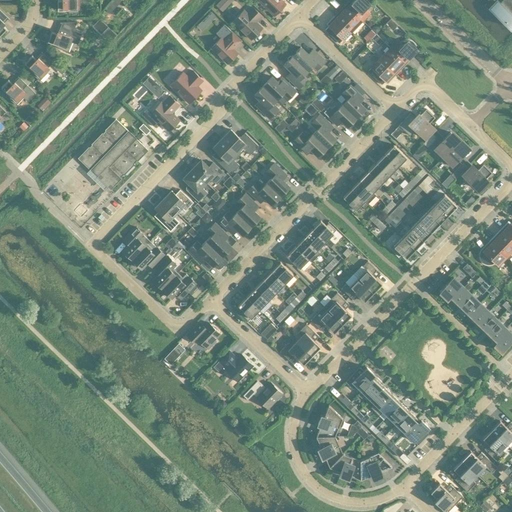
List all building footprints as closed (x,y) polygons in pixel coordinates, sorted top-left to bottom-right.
[(77,1),(77,0),(57,0),(57,10),(68,10),(68,13),(81,12),(80,1),(77,1)] [(258,0),(274,15),(285,4),(281,0),(258,0)] [(350,0),(346,4),(361,20),(369,12),(366,9),(368,6),(369,3),(368,0),(352,0),(352,1),(350,0)] [(499,3),(492,10),(497,15),(496,17),(502,24),(504,22),(510,28),(511,25),(511,2),(509,0),(503,0),(500,3),(499,3)] [(361,20),(346,4),(342,9),(343,10),(341,13),(339,11),(335,16),(350,31),(361,20)] [(245,11),(234,23),(251,39),(262,28),(257,24),(257,21),(262,16),(252,7),(247,13),(245,11)] [(0,35),(6,29),(2,24),(8,18),(9,20),(9,19),(0,10),(0,35)] [(350,31),(335,16),(327,24),(329,26),(325,30),(339,43),(350,31)] [(52,31),(48,41),(58,45),(57,47),(68,52),(72,42),(78,44),(82,33),(73,30),(77,22),(60,22),(60,23),(61,23),(57,34),(52,31)] [(221,38),(211,48),(227,64),(238,53),(233,48),(235,46),(235,47),(241,41),(232,32),(224,24),(216,33),(221,38)] [(390,48),(406,63),(411,58),(409,57),(412,54),(413,56),(415,53),(416,49),(416,46),(414,43),(413,42),(412,41),(409,40),(406,40),(403,41),(401,42),(398,40),(390,48)] [(300,47),(292,56),(309,71),(313,66),(317,70),(326,62),(313,49),(308,54),(300,47)] [(406,63),(390,48),(379,59),(395,74),(399,70),(398,68),(401,66),(402,67),(406,63)] [(48,67),(53,62),(42,52),(41,52),(42,53),(36,60),(32,55),(25,63),(32,70),(31,72),(40,81),(47,73),(45,70),(48,67)] [(309,71),(292,56),(284,64),(291,71),(286,76),(299,89),(308,80),(304,76),(309,71)] [(395,74),(379,59),(368,71),(382,84),(385,80),(387,82),(395,74)] [(335,67),(326,75),(331,80),(340,72),(335,67)] [(187,76),(183,72),(170,85),(189,103),(202,90),(197,86),(203,80),(193,70),(187,76)] [(143,81),(149,87),(155,81),(149,75),(143,81)] [(7,97),(16,105),(23,97),(28,102),(36,93),(18,76),(17,76),(19,78),(13,84),(8,80),(1,87),(9,95),(7,97)] [(282,77),(277,82),(272,76),(263,86),(277,99),(281,95),(287,100),(296,91),(282,77)] [(341,103),(356,117),(365,108),(359,102),(363,98),(350,85),(341,94),(345,98),(341,103)] [(277,99),(263,86),(254,95),(259,100),(255,104),(269,118),(278,109),(272,103),(277,99)] [(299,99),(302,104),(308,101),(305,95),(299,99)] [(171,113),(179,105),(170,96),(162,104),(161,102),(150,113),(153,115),(151,117),(156,122),(158,120),(169,131),(179,120),(171,113)] [(356,117),(341,103),(342,104),(338,109),(334,105),(331,108),(329,106),(323,112),(337,125),(341,121),(347,127),(356,117)] [(410,113),(405,119),(399,125),(410,135),(415,129),(424,138),(434,128),(429,123),(435,117),(426,109),(416,119),(410,113)] [(333,127),(330,124),(319,114),(311,122),(317,129),(312,133),(327,147),(336,138),(329,131),(333,127)] [(97,176),(110,189),(121,178),(120,177),(123,174),(124,175),(134,164),(134,163),(136,160),(137,161),(148,150),(116,119),(105,130),(106,131),(103,133),(102,133),(91,144),(92,144),(89,147),(78,158),(80,160),(92,172),(92,171),(97,176)] [(222,138),(239,155),(244,150),(250,155),(258,146),(245,133),(241,136),(238,136),(230,129),(222,138)] [(327,147),(312,133),(308,138),(302,132),(293,141),(306,154),(311,149),(318,157),(327,147)] [(443,156),(459,141),(450,132),(435,148),(443,156)] [(437,137),(432,133),(423,143),(427,148),(437,137)] [(239,155),(222,138),(213,148),(220,155),(220,158),(217,161),(231,174),(239,165),(234,160),(239,155)] [(443,156),(442,158),(451,166),(468,149),(459,141),(443,156)] [(393,145),(385,154),(398,166),(406,157),(393,145)] [(385,154),(376,162),(389,175),(398,166),(385,154)] [(201,160),(192,169),(206,182),(208,179),(212,180),(216,184),(225,174),(213,162),(208,167),(201,160)] [(389,175),(376,162),(368,171),(381,183),(389,175)] [(467,166),(463,162),(451,174),(455,178),(467,166)] [(274,163),(269,167),(265,172),(271,178),(267,182),(280,195),(289,186),(282,179),(287,175),(274,163)] [(482,194),(488,189),(482,183),(492,173),(483,164),(477,170),(472,165),(463,175),(482,194)] [(206,182),(192,169),(183,178),(189,184),(190,186),(186,190),(199,202),(207,192),(203,188),(203,185),(206,182)] [(381,183),(368,171),(360,180),(373,192),(381,183)] [(421,178),(417,174),(411,179),(416,183),(421,178)] [(360,180),(351,188),(368,204),(376,195),(373,192),(360,180)] [(418,185),(422,189),(426,184),(422,180),(418,185)] [(280,195),(267,182),(262,187),(256,181),(247,190),(260,202),(264,198),(271,205),(280,195)] [(403,188),(407,192),(412,187),(408,183),(403,188)] [(368,204),(351,188),(343,197),(348,202),(345,205),(353,212),(361,204),(364,208),(368,204)] [(407,192),(403,188),(398,193),(402,197),(407,192)] [(414,189),(409,194),(413,198),(418,193),(414,189)] [(163,199),(177,212),(182,207),(185,211),(193,202),(184,193),(179,198),(171,190),(163,199)] [(237,212),(251,226),(260,216),(254,210),(258,206),(245,193),(236,202),(241,207),(237,212)] [(413,198),(409,194),(404,199),(408,203),(413,198)] [(435,203),(448,215),(457,206),(444,194),(435,203)] [(468,194),(464,202),(469,204),(473,196),(468,194)] [(177,212),(163,199),(155,208),(163,216),(159,220),(170,231),(179,222),(173,216),(177,212)] [(386,205),(391,209),(396,204),(391,200),(386,205)] [(112,211),(115,207),(107,201),(104,205),(112,211)] [(435,203),(427,211),(440,224),(448,215),(435,203)] [(391,209),(386,205),(381,210),(386,214),(391,209)] [(397,206),(392,211),(396,215),(402,210),(397,206)] [(251,226),(237,212),(232,216),(227,211),(218,220),(231,233),(236,229),(242,235),(251,226)] [(396,215),(392,211),(387,216),(392,220),(396,215)] [(427,211),(419,220),(432,232),(440,224),(427,211)] [(376,226),(381,221),(373,214),(369,219),(376,226)] [(312,229),(325,241),(336,230),(328,223),(326,225),(320,220),(312,229)] [(419,220),(410,229),(423,241),(432,232),(419,220)] [(386,226),(381,221),(376,226),(382,231),(386,226)] [(505,225),(501,230),(511,240),(511,222),(507,227),(505,225)] [(228,236),(226,233),(214,223),(206,232),(210,236),(206,241),(222,256),(231,246),(224,240),(228,236)] [(123,240),(128,245),(123,251),(125,253),(125,255),(126,257),(128,258),(130,258),(132,260),(150,241),(143,235),(143,234),(136,227),(123,240)] [(325,241),(312,229),(303,238),(316,250),(320,253),(323,250),(320,246),(325,241)] [(423,241),(410,229),(402,237),(415,250),(423,241)] [(511,249),(511,240),(501,230),(496,234),(498,236),(495,238),(494,237),(489,241),(505,257),(511,249)] [(415,250),(402,237),(391,249),(398,256),(401,253),(406,258),(415,250)] [(316,250),(303,238),(295,246),(308,259),(316,250)] [(179,250),(182,245),(175,240),(172,245),(179,250)] [(156,247),(150,241),(132,260),(134,262),(134,264),(135,265),(137,266),(139,266),(141,269),(147,263),(152,267),(164,254),(156,247)] [(222,256),(206,241),(201,245),(197,241),(188,250),(202,263),(205,259),(212,266),(222,256)] [(505,257),(489,241),(485,246),(487,247),(484,250),(482,249),(480,251),(480,254),(480,258),(481,260),(483,263),(486,264),(489,265),(492,264),(495,262),(498,264),(505,257)] [(308,259),(295,246),(286,255),(299,268),(308,259)] [(351,252),(347,248),(342,253),(346,257),(351,252)] [(154,270),(159,274),(153,280),(155,282),(155,284),(156,286),(158,287),(160,287),(162,289),(177,273),(173,269),(177,265),(167,256),(154,270)] [(329,262),(333,266),(338,261),(334,257),(329,262)] [(306,272),(315,265),(312,261),(303,268),(306,272)] [(357,278),(373,293),(382,284),(372,274),(377,270),(367,261),(363,266),(366,269),(357,278)] [(271,271),(284,283),(293,274),(280,262),(271,271)] [(333,266),(329,262),(324,267),(328,271),(333,266)] [(338,263),(326,275),(330,280),(342,268),(338,263)] [(436,272),(440,278),(451,269),(446,264),(436,272)] [(472,277),(476,273),(467,264),(462,268),(472,277)] [(284,283),(271,271),(263,279),(276,292),(284,283)] [(325,275),(321,271),(316,276),(320,280),(325,275)] [(183,296),(188,291),(191,295),(199,287),(186,274),(182,278),(177,273),(162,289),(164,291),(164,293),(165,295),(167,296),(169,296),(172,298),(177,292),(179,292),(183,296)] [(481,285),(485,281),(480,276),(476,280),(481,285)] [(450,299),(463,286),(454,277),(439,292),(447,299),(448,297),(450,299)] [(373,293),(357,278),(349,286),(346,283),(341,288),(350,297),(355,292),(364,302),(373,293)] [(276,292),(263,279),(255,288),(267,300),(276,292)] [(485,281),(481,285),(486,289),(489,286),(485,281)] [(471,295),(463,286),(450,299),(459,308),(471,295)] [(495,287),(492,291),(497,296),(500,292),(495,287)] [(267,300),(255,288),(246,297),(259,309),(267,300)] [(302,290),(297,296),(301,300),(306,294),(302,290)] [(304,298),(310,303),(316,297),(310,292),(304,298)] [(331,299),(324,306),(342,324),(351,315),(341,306),(346,301),(337,292),(331,299)] [(471,295),(459,308),(467,316),(480,303),(471,295)] [(301,300),(297,296),(292,301),(296,305),(301,300)] [(259,309),(246,297),(238,306),(243,311),(240,313),(248,321),(255,313),(259,316),(263,312),(259,309)] [(507,310),(510,306),(505,301),(502,305),(507,310)] [(480,303),(467,316),(476,324),(489,311),(480,303)] [(311,320),(320,329),(324,324),(334,333),(342,324),(324,306),(311,320)] [(285,308),(280,313),(284,317),(289,312),(285,308)] [(489,311),(476,324),(485,333),(497,320),(489,311)] [(284,317),(280,313),(275,318),(279,322),(284,317)] [(497,320),(485,333),(493,341),(506,328),(497,320)] [(208,323),(204,327),(199,322),(187,335),(196,344),(199,340),(208,349),(216,341),(214,339),(220,333),(208,323)] [(261,333),(267,339),(277,329),(270,323),(261,333)] [(297,341),(312,356),(320,347),(311,337),(315,333),(306,324),(298,333),(301,336),(297,341)] [(511,340),(511,333),(506,328),(493,341),(495,343),(494,344),(501,352),(511,340)] [(170,349),(179,355),(187,345),(177,338),(170,349)] [(312,356),(297,341),(292,346),(288,343),(280,351),(289,360),(294,355),(303,365),(312,356)] [(244,378),(244,376),(244,374),(253,365),(241,354),(237,359),(229,351),(219,361),(227,369),(226,370),(230,374),(230,376),(231,378),(232,379),(234,380),(236,380),(237,381),(239,380),(241,380),(242,379),(244,378)] [(353,389),(356,385),(362,390),(358,394),(362,391),(374,377),(373,376),(374,374),(366,367),(363,371),(359,367),(345,382),(353,389)] [(362,391),(358,394),(361,398),(365,394),(370,399),(383,386),(380,383),(382,382),(376,376),(375,378),(374,377),(362,391)] [(270,382),(265,388),(257,381),(243,395),(248,400),(253,394),(268,408),(276,400),(278,400),(281,397),(281,395),(282,394),(270,382)] [(392,394),(383,386),(370,399),(375,403),(371,407),(375,411),(392,394)] [(346,406),(351,402),(342,393),(337,397),(346,406)] [(400,402),(392,394),(375,411),(379,415),(383,411),(388,416),(400,402)] [(400,402),(388,416),(396,424),(409,411),(400,402)] [(316,436),(335,436),(342,418),(328,405),(324,416),(321,415),(317,424),(320,425),(316,436)] [(355,415),(359,411),(354,406),(350,410),(355,415)] [(359,411),(355,415),(360,419),(364,416),(359,411)] [(409,411),(396,424),(405,432),(418,419),(409,411)] [(369,428),(372,424),(367,419),(364,423),(369,428)] [(418,445),(429,434),(425,430),(428,427),(421,420),(420,421),(418,419),(405,432),(418,445)] [(500,421),(491,430),(506,444),(511,439),(511,440),(511,426),(509,430),(500,421)] [(358,430),(356,432),(360,435),(365,431),(361,427),(358,430)] [(506,444),(491,430),(482,438),(492,448),(487,452),(497,461),(505,453),(502,449),(506,444)] [(365,431),(360,435),(364,439),(366,437),(368,434),(365,431)] [(381,440),(384,436),(379,431),(376,435),(381,440)] [(335,436),(316,436),(320,447),(318,448),(322,458),(325,457),(329,467),(343,453),(335,436)] [(389,441),(384,436),(381,440),(386,444),(389,441)] [(394,444),(390,448),(399,457),(403,453),(394,444)] [(462,460),(477,475),(485,466),(492,472),(497,467),(485,455),(480,460),(470,451),(462,460)] [(343,453),(329,467),(340,472),(339,474),(348,478),(350,475),(360,480),(360,460),(343,453)] [(360,460),(360,480),(371,475),(372,478),(382,474),(381,471),(392,466),(378,453),(360,460)] [(477,475),(462,460),(453,469),(463,478),(458,483),(467,492),(475,483),(472,480),(477,475)] [(430,492),(436,498),(434,501),(443,510),(444,508),(448,511),(463,496),(453,488),(449,492),(439,483),(430,492)] [(479,501),(483,507),(489,502),(484,497),(479,501)]
